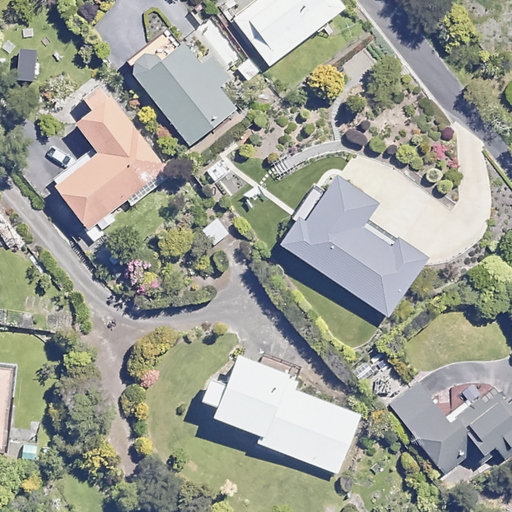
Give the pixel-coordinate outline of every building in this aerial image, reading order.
[(341,9),(334,0),(253,0),(231,17),(267,65),(341,9)] [(198,64),(180,43),(156,63),(145,50),(124,68),(188,145),(232,109),(216,88),(227,79),(208,56),(198,64)] [(169,176),(97,84),(78,99),(87,111),(72,123),(95,152),(52,186),(86,229),(126,198),(131,205),(169,176)] [(245,185),(221,158),(204,173),(228,200),(245,185)] [(372,203),(330,175),(281,246),(385,316),(423,259),(392,237),(385,247),(356,227),(372,203)] [(293,377),(232,354),(221,383),(205,377),(196,400),(212,406),(208,417),(257,435),(255,442),(336,473),(359,414),(289,387),(293,377)] [(0,447),(1,448),(9,448),(17,361),(0,359),(0,447)] [(445,423),(418,384),(389,404),(440,476),(491,440),(505,460),(511,455),(511,400),(509,397),(500,403),(492,391),(445,423)]
